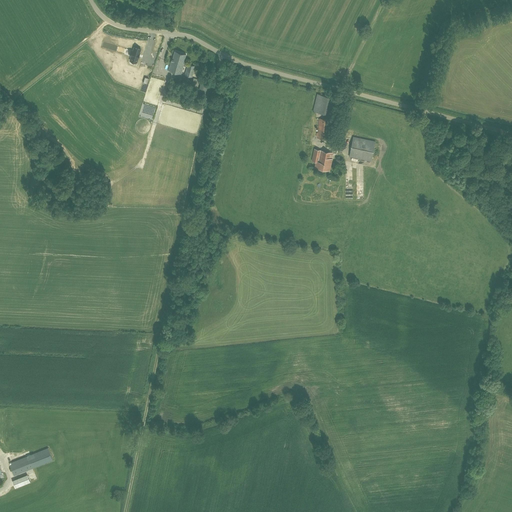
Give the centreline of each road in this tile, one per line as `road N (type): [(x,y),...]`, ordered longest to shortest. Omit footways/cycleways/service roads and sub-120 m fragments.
road 1 (track): [(124,511),(221,54)]
road 2 (unclassified): [(511,134),(264,70),(181,34),(121,28),(88,0)]
